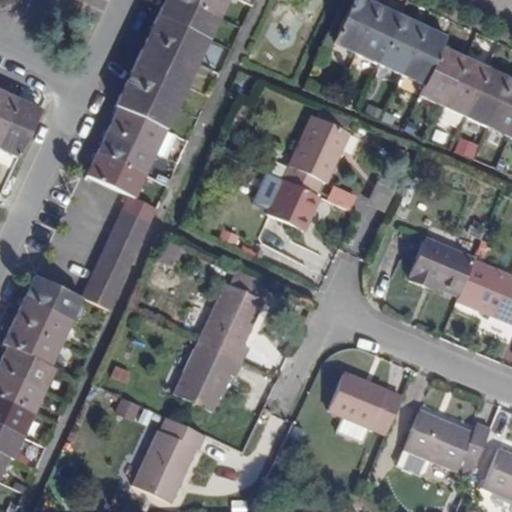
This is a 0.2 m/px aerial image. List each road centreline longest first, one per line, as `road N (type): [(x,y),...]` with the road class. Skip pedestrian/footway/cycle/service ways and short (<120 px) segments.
road 1 (residential): [(0,268),(84,82)]
road 2 (residential): [(511,387),(333,307)]
